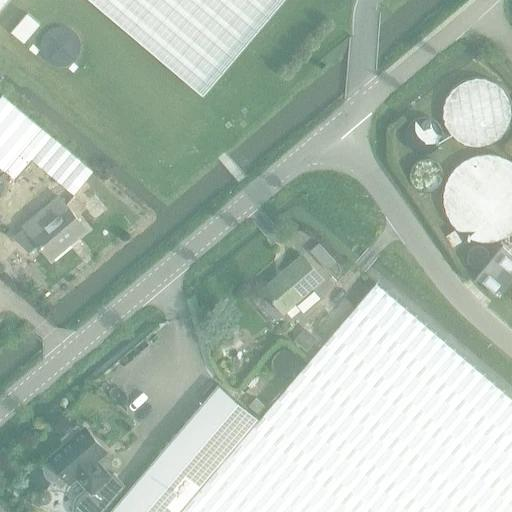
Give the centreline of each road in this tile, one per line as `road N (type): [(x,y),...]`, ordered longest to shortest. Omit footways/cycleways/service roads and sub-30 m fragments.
road 1 (unclassified): [(333,133),(0,415)]
road 2 (unclassified): [(333,133),(380,182),(439,281),(511,343)]
road 3 (unclassified): [(333,133),(490,0)]
